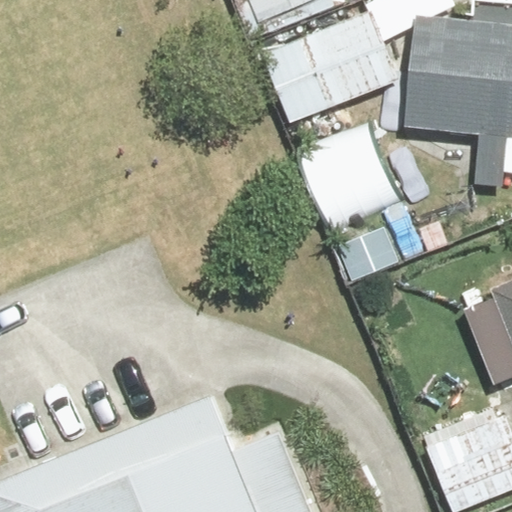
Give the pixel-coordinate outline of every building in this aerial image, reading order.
[(303,0),(236,0),(249,26),(303,0)] [(399,84),(371,10),(256,54),(285,128),(399,84)] [(511,27),(413,17),(401,123),(511,135),(511,27)] [(511,280),(488,290),(511,350),(511,280)] [(326,511),(288,413),(236,434),(216,385),(0,470),(0,511),(326,511)] [(451,511),(467,511),(511,495),(511,443),(502,418),(427,447),(451,511)]
